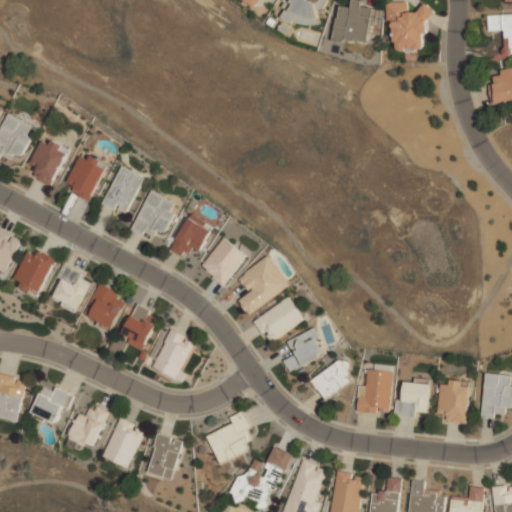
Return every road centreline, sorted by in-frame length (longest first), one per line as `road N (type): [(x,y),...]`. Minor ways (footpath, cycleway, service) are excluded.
road 1 (residential): [(511,441),(469,461),(357,447),(303,429),(178,290),(0,194)]
road 2 (residential): [(0,341),(63,356),(180,404),(215,398),(253,373)]
road 3 (residential): [(456,0),(456,98),(511,186)]
